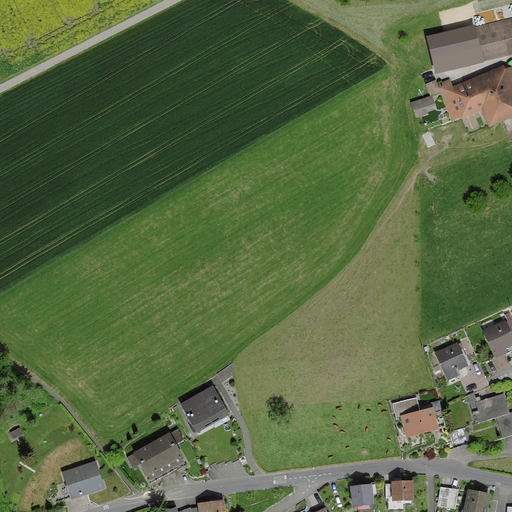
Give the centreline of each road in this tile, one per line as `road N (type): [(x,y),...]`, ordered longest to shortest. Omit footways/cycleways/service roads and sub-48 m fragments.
road 1 (tertiary): [(309,477),(395,467),(511,483)]
road 2 (tertiary): [(109,511),(156,497),(309,477)]
